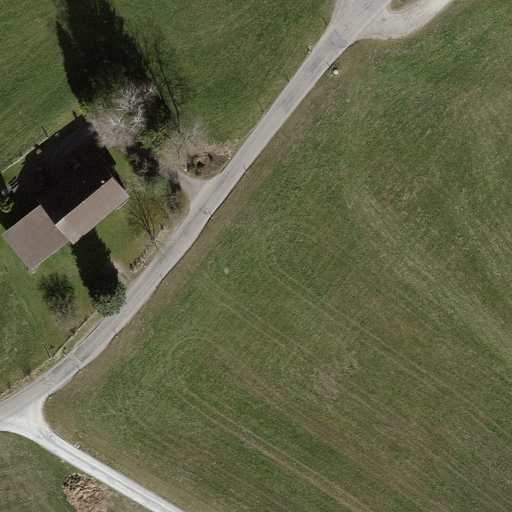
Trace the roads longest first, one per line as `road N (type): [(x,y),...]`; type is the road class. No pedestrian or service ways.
road 1 (unclassified): [(374,0),(113,327),(15,409)]
road 2 (track): [(166,511),(43,436),(15,409)]
